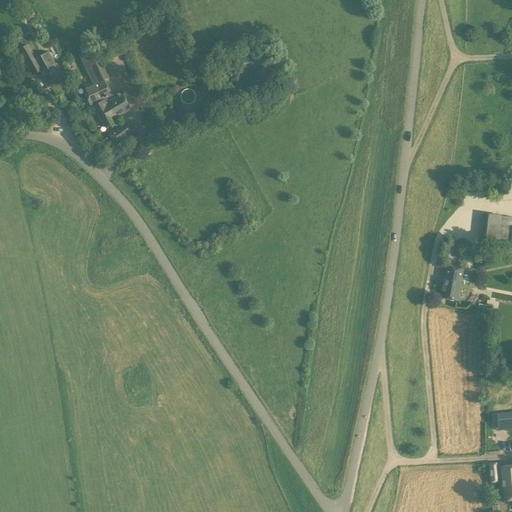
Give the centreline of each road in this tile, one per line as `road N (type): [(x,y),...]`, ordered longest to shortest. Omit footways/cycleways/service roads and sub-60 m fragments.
road 1 (tertiary): [(344,511),(391,270),(418,0)]
road 2 (tertiary): [(329,511),(146,234),(99,176),(63,146),(32,135)]
